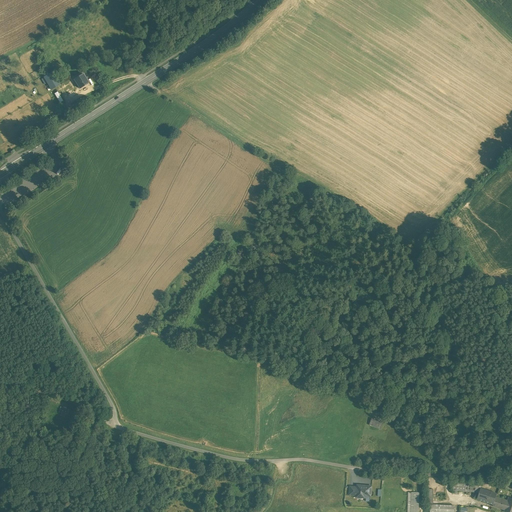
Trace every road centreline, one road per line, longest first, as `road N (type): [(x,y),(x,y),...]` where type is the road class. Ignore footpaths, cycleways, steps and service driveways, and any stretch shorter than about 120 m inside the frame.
road 1 (unclassified): [(0,208),(111,402),(113,424),(237,459),(483,477),(511,487)]
road 2 (secondary): [(259,0),(0,175)]
